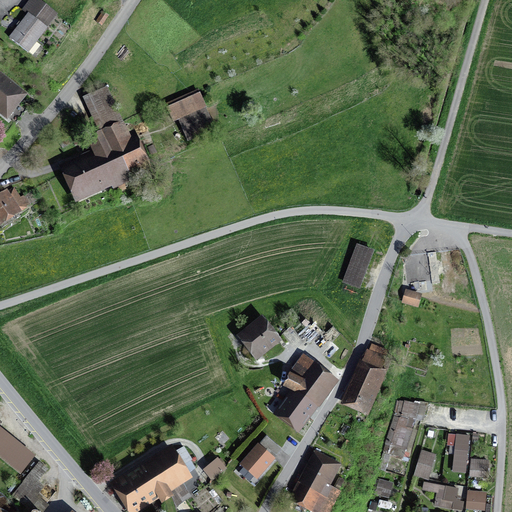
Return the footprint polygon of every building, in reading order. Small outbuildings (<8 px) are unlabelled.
[(108,16),(103,12),(96,22),(101,25),(108,16)] [(28,52),(47,28),(29,14),(10,38),(28,52)] [(0,110),(16,124),(27,111),(18,103),(24,95),(0,75),(0,110)] [(106,89),(86,98),(102,133),(90,139),(98,157),(66,171),(79,198),(86,195),(84,191),(98,184),(100,187),(111,182),(114,188),(117,186),(119,190),(134,183),(132,180),(150,172),(135,140),(130,142),(106,89)] [(177,118),(186,139),(187,140),(215,128),(200,93),(167,108),(172,120),(177,118)] [(63,148),(76,141),(71,133),(58,140),(63,148)] [(0,198),(0,225),(2,228),(20,216),(18,212),(25,207),(14,190),(0,198)] [(360,288),(373,252),(357,246),(343,281),(360,288)] [(407,292),(405,302),(416,305),(419,296),(407,292)] [(241,337),(257,356),(278,339),(262,320),(241,337)] [(366,414),(386,371),(380,368),(387,352),(372,345),(347,403),(362,409),(360,412),(366,414)] [(334,378),(304,356),(290,375),(302,384),(280,412),(298,425),(334,378)] [(403,448),(415,406),(398,401),(386,443),(403,448)] [(0,433),(0,456),(20,473),(31,459),(0,433)] [(462,467),(464,436),(451,435),(449,466),(462,467)] [(267,437),(242,465),(256,478),(273,459),(265,451),(273,442),(267,437)] [(344,440),(339,447),(344,450),(348,443),(344,440)] [(184,448),(174,455),(181,466),(191,459),(184,448)] [(430,455),(417,450),(409,476),(422,481),(430,455)] [(325,488),(338,463),(319,453),(295,499),(315,510),(327,489),(325,488)] [(114,482),(131,509),(157,493),(162,501),(171,495),(166,487),(177,480),(162,456),(126,478),(125,475),(114,482)] [(483,478),(483,457),(466,457),(466,477),(483,478)] [(212,480),(226,468),(218,460),(205,471),(212,480)] [(31,511),(37,506),(43,511),(48,505),(37,495),(42,489),(35,484),(47,469),(39,463),(12,496),(30,510),(28,511),(31,511)] [(375,494),(390,497),(394,481),(379,477),(375,494)] [(428,505),(459,510),(460,500),(451,498),(452,488),(419,483),(418,490),(430,492),(428,505)] [(463,491),(461,509),(479,511),(481,493),(463,491)] [(387,500),(383,511),(396,511),(399,504),(387,500)]
